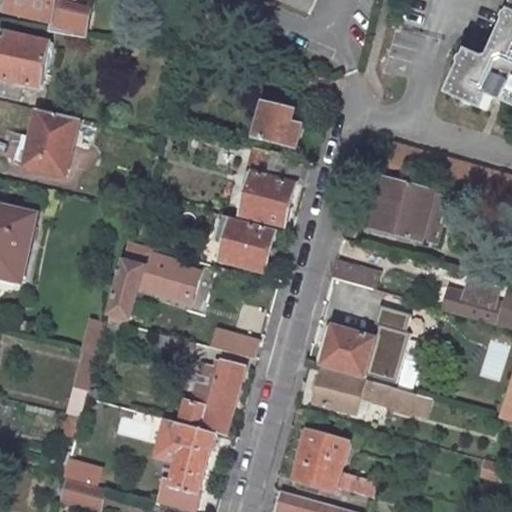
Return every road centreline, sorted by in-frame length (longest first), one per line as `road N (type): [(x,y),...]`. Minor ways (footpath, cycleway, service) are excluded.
road 1 (residential): [(245,511),(350,124),(381,114),(409,121)]
road 2 (residential): [(454,0),(409,121)]
